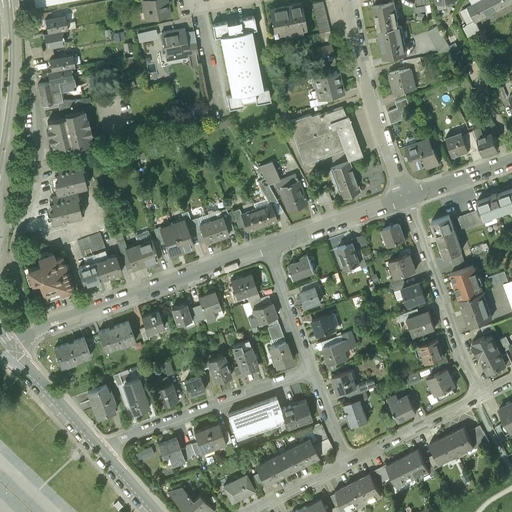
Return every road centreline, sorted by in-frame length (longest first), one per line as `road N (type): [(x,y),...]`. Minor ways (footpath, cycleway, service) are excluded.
road 1 (residential): [(38,330),(14,280),(44,159),(27,48)]
road 2 (residential): [(38,330),(263,250)]
road 3 (residential): [(96,447),(308,369)]
road 4 (residential): [(404,199),(479,394)]
road 5 (residential): [(348,0),(404,199)]
road 6 (primary): [(0,189),(12,91),(5,32)]
road 7 (residential): [(263,250),(404,199)]
road 8 (residential): [(479,394),(346,459)]
road 9 (residential): [(263,250),(308,369)]
road 10 (tertiary): [(13,353),(96,447)]
